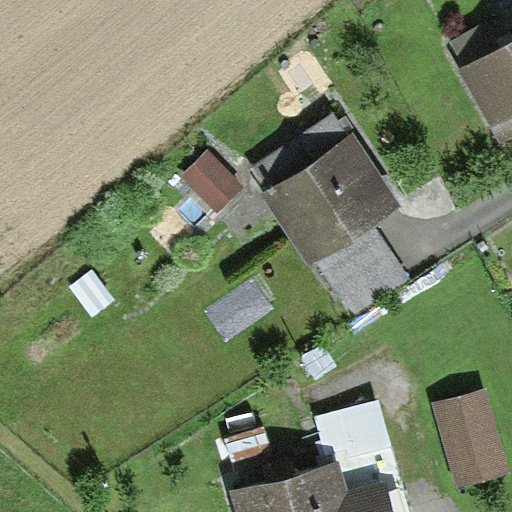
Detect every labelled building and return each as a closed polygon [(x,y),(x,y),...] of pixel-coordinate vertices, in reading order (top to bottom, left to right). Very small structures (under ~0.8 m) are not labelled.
[(488,17),(446,40),(497,133),(511,124),(511,41),(504,46),(488,17)] [(334,102),(246,166),(346,302),(390,269),(352,217),(395,185),(334,102)] [(204,158),(181,176),(208,210),(232,192),(204,158)] [(259,437),(225,447),(243,511),(405,511),(372,393),(305,412),(321,469),(272,483),(259,437)] [(482,395),(437,405),(454,476),(498,466),(482,395)]
